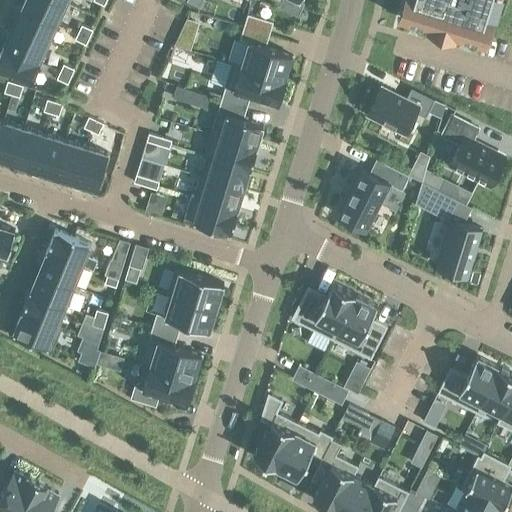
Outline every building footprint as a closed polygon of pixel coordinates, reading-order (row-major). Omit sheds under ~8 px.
[(61,0),(25,0),(23,6),(58,22),(67,2),(61,0)] [(405,0),(400,17),(485,43),(494,14),(487,12),(490,0),(405,0)] [(58,22),(23,6),(14,25),(49,42),(58,22)] [(273,22),(248,14),(244,26),(269,34),(273,22)] [(187,18),(181,31),(195,36),(199,22),(187,18)] [(82,24),(79,32),(90,37),(93,29),(82,24)] [(49,42),(14,25),(5,44),(40,61),(49,42)] [(269,34),(244,26),(240,39),(249,42),(242,65),(286,79),(293,55),(265,46),(269,34)] [(90,37),(79,32),(75,39),(86,44),(90,37)] [(40,61),(5,44),(0,54),(0,67),(30,82),(40,61)] [(64,64),(60,71),(71,76),(75,69),(64,64)] [(234,89),(225,86),(221,98),(246,106),(250,94),(279,103),(286,79),(242,65),(234,89)] [(60,71),(57,78),(68,83),(71,76),(60,71)] [(8,80),(4,92),(12,94),(16,83),(8,80)] [(23,85),(16,83),(12,94),(20,96),(23,85)] [(178,85),(174,98),(191,103),(195,90),(178,85)] [(382,86),(367,115),(405,134),(416,113),(425,117),(433,101),(411,89),(406,98),(382,86)] [(227,114),(220,136),(257,148),(264,125),(243,118),(246,106),(221,98),(218,111),(227,114)] [(55,101),(47,99),(44,110),(51,112),(55,101)] [(63,103),(55,101),(51,112),(59,115),(63,103)] [(452,113),(442,133),(459,142),(447,165),(489,186),(505,155),(474,140),(480,127),(452,113)] [(89,116),(84,127),(91,130),(96,119),(89,116)] [(104,123),(96,119),(91,130),(99,133),(104,123)] [(25,126),(4,120),(0,132),(0,159),(13,163),(25,126)] [(45,133),(25,126),(13,163),(33,169),(45,133)] [(66,139),(45,133),(34,170),(54,176),(66,139)] [(161,136),(149,133),(147,140),(158,144),(161,136)] [(161,136),(158,144),(169,147),(172,140),(161,136)] [(220,136),(213,157),(251,168),(257,148),(220,136)] [(87,145),(66,139),(54,176),(75,182),(87,145)] [(108,152),(87,145),(75,182),(97,189),(108,152)] [(421,150),(409,174),(422,181),(426,167),(430,154),(421,150)] [(213,157),(207,177),(244,189),(251,168),(213,157)] [(358,168),(335,216),(363,230),(387,183),(401,190),(408,176),(376,160),(369,174),(358,168)] [(426,167),(422,181),(439,189),(445,177),(426,167)] [(136,174),(134,182),(146,185),(148,177),(136,174)] [(148,177),(146,185),(157,189),(159,181),(148,177)] [(207,177),(201,198),(238,210),(244,189),(207,177)] [(466,204),(443,192),(436,210),(451,218),(440,244),(464,256),(477,226),(461,218),(466,204)] [(201,198),(193,220),(231,232),(238,210),(201,198)] [(0,251),(8,253),(15,230),(0,225),(0,251)] [(92,243),(56,228),(47,250),(83,265),(92,243)] [(47,250),(39,270),(74,285),(83,265),(47,250)] [(141,269),(129,265),(125,278),(136,282),(141,269)] [(121,271),(110,267),(107,275),(119,279),(121,271)] [(224,283),(180,269),(173,293),(217,307),(224,283)] [(74,285),(39,270),(31,289),(66,305),(74,285)] [(119,279),(107,275),(105,283),(116,286),(119,279)] [(332,338),(355,294),(333,282),(324,300),(306,291),(292,318),(332,338)] [(31,289),(22,310),(58,325),(66,305),(31,289)] [(217,307),(173,293),(166,317),(156,314),(153,326),(177,334),(181,322),(210,330),(217,307)] [(378,305),(355,294),(332,338),(371,358),(385,331),(369,322),(378,305)] [(108,312),(97,309),(94,316),(106,320),(108,312)] [(58,325),(22,310),(13,332),(49,347),(58,325)] [(106,320),(94,316),(92,324),(104,328),(106,320)] [(177,334),(153,326),(149,338),(158,341),(151,365),(195,379),(202,355),(174,346),(177,334)] [(88,337),(86,345),(97,348),(100,341),(88,337)] [(100,350),(96,362),(104,364),(108,352),(100,350)] [(477,412),(499,367),(477,355),(467,375),(450,367),(438,392),(477,412)] [(356,361),(350,373),(364,381),(370,368),(356,361)] [(195,379),(151,365),(143,388),(134,386),(130,398),(155,406),(159,394),(187,402),(195,379)] [(299,366),(292,379),(317,392),(324,379),(299,366)] [(501,413),(511,393),(511,373),(500,367),(478,412),(484,415),(488,407),(501,413)] [(324,379),(317,392),(339,403),(346,390),(324,379)] [(511,393),(501,413),(497,422),(511,429),(511,393)] [(277,467),(300,423),(267,405),(259,425),(267,429),(253,455),(277,467)] [(430,408),(424,419),(435,425),(441,414),(430,408)] [(383,420),(379,428),(390,433),(394,426),(383,420)] [(320,433),(300,423),(277,467),(298,478),(311,453),(322,458),(330,442),(332,437),(321,431),(320,433)] [(426,431),(418,446),(429,452),(437,436),(426,431)] [(329,464),(311,500),(334,511),(354,474),(359,465),(336,453),(341,443),(332,438),(322,459),(321,460),(329,464)] [(476,439),(470,450),(481,456),(487,444),(476,439)] [(484,451),(481,456),(478,455),(461,488),(502,507),(511,487),(511,484),(499,477),(506,462),(484,451)] [(0,511),(20,511),(38,480),(28,474),(27,475),(15,469),(0,496),(0,511)] [(354,474),(334,511),(360,511),(375,484),(354,474)] [(375,484),(360,511),(398,511),(403,502),(409,491),(379,476),(375,484)] [(38,480),(20,511),(48,511),(59,493),(47,487),(48,485),(38,480)] [(420,480),(415,490),(425,495),(429,497),(434,487),(420,480)] [(465,490),(455,509),(460,511),(499,511),(501,508),(465,490)] [(405,499),(400,510),(404,511),(416,511),(420,506),(405,499)]
